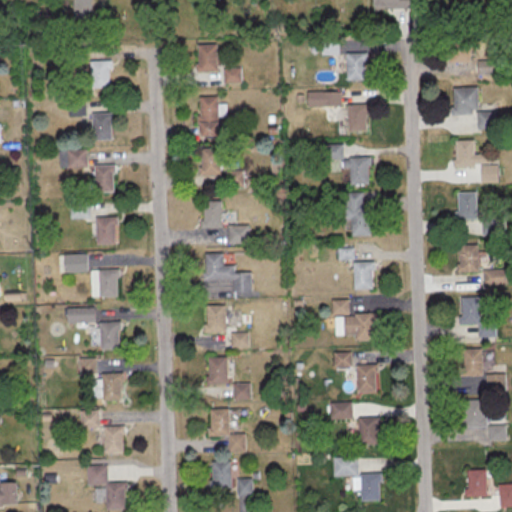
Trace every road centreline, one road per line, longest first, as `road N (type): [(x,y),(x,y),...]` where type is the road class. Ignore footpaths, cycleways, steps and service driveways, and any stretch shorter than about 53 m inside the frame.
road 1 (residential): [(425,511),(410,39)]
road 2 (residential): [(167,511),(151,50)]
